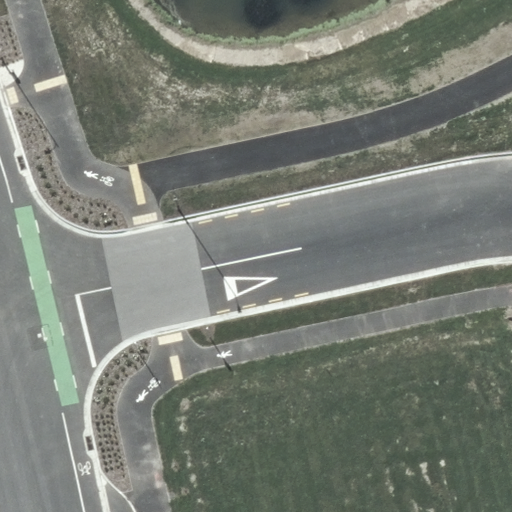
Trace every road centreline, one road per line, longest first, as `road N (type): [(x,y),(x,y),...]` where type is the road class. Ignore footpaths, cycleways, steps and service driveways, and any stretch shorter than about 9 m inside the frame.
road 1 (residential): [(511,210),(449,216),(0,312)]
road 2 (residential): [(39,511),(0,338)]
